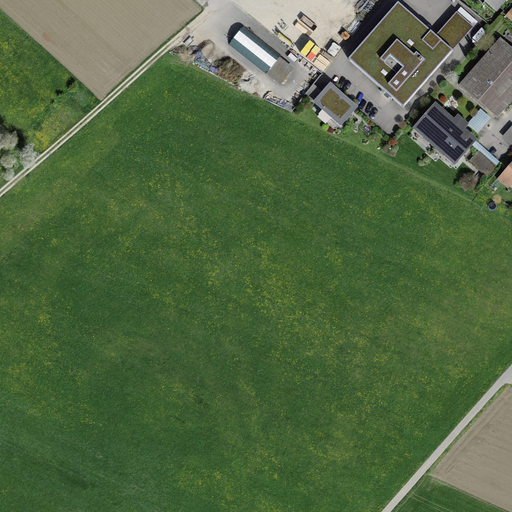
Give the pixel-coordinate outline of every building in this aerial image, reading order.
[(479,25),(458,7),(433,34),(396,0),(395,0),(344,57),(402,109),(479,25)] [(483,0),(495,10),(504,0),(483,0)] [(285,55),(245,22),(227,43),(268,76),(285,55)] [(511,46),(498,34),(457,80),(497,114),(511,96),(511,46)] [(357,108),(330,83),(313,103),(340,127),(357,108)] [(434,99),(412,126),(455,161),(474,138),(464,129),(470,122),(456,111),(454,114),(434,99)] [(511,126),(503,136),(511,143),(511,126)] [(497,164),(480,150),(470,161),(487,176),(497,164)] [(511,156),(495,176),(505,185),(509,180),(511,183),(511,156)]
